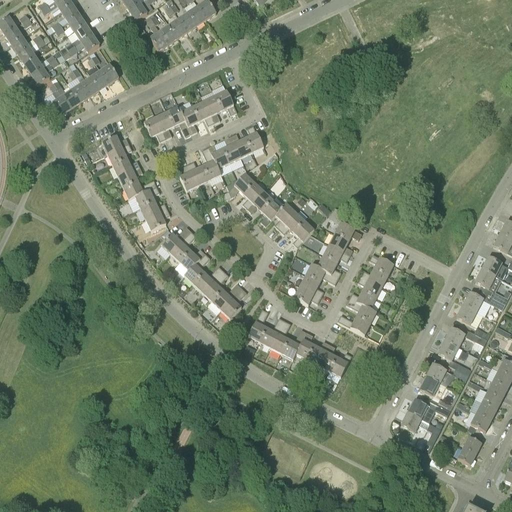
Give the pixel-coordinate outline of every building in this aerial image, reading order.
[(67,0),(60,0),(54,4),(57,9),(61,15),(72,7),(67,0)] [(129,14),(140,6),(136,0),(127,0),(122,4),(129,14)] [(260,11),(275,2),(273,0),(254,0),(253,1),(260,11)] [(206,23),(216,16),(207,3),(198,9),(206,23)] [(38,9),(41,13),(47,9),(44,4),(38,9)] [(136,24),(147,17),(140,6),(129,14),(136,24)] [(61,29),(68,25),(79,18),(72,7),(61,15),(65,21),(58,25),(61,29)] [(174,16),(178,13),(174,7),(170,9),(174,16)] [(47,9),(41,13),(44,18),(51,14),(47,9)] [(170,19),(174,16),(170,9),(166,12),(170,19)] [(197,29),(206,23),(198,9),(188,16),(197,29)] [(187,36),(197,29),(188,16),(178,22),(187,36)] [(22,26),(29,22),(26,17),(19,22),(22,26)] [(74,35),(86,28),(79,18),(68,25),(74,35)] [(150,21),(155,29),(159,26),(154,19),(150,21)] [(0,31),(4,37),(15,30),(9,20),(0,25),(0,31)] [(151,31),(155,29),(150,21),(146,24),(151,31)] [(25,31),(32,26),(29,22),(22,26),(25,31)] [(177,42),(187,36),(178,22),(169,29),(177,42)] [(55,34),(61,29),(58,25),(52,29),(55,34)] [(74,35),(78,41),(81,45),(92,38),(86,28),(74,35)] [(61,29),(55,34),(58,38),(64,34),(61,29)] [(158,55),(168,48),(159,35),(155,29),(151,31),(155,38),(150,41),(149,42),(158,55)] [(168,48),(177,42),(169,29),(159,35),(168,48)] [(11,48),(22,40),(15,30),(4,37),(11,48)] [(36,46),(42,42),(39,38),(32,42),(36,46)] [(78,54),(84,50),(88,56),(99,48),(92,38),(81,45),(75,50),(78,54)] [(18,58),(29,51),(22,40),(11,48),(18,58)] [(42,42),(36,46),(39,51),(45,47),(42,42)] [(65,49),(68,54),(75,50),(71,45),(65,49)] [(62,58),(68,54),(65,49),(59,54),(62,58)] [(71,59),(78,54),(75,50),(68,54),(71,59)] [(36,61),(32,55),(29,51),(18,58),(25,68),(36,61)] [(68,54),(62,58),(65,63),(71,59),(68,54)] [(49,67),(56,62),(53,58),(46,62),(49,67)] [(96,68),(100,65),(96,59),(91,62),(96,68)] [(361,66),(365,74),(371,71),(365,59),(361,61),(363,65),(361,66)] [(32,79),(43,71),(40,66),(36,61),(25,68),(32,79)] [(59,67),(56,62),(49,67),(52,71),(59,67)] [(91,71),(96,68),(91,62),(87,64),(91,71)] [(109,87),(118,81),(110,68),(100,74),(109,87)] [(49,81),(46,76),(43,71),(32,79),(38,89),(49,81)] [(72,74),(77,81),(81,78),(77,71),(72,74)] [(77,81),(72,74),(68,77),(73,83),(77,81)] [(99,94),(109,87),(100,74),(90,80),(99,94)] [(90,100),(99,94),(90,80),(85,84),(81,78),(77,81),(81,87),(90,100)] [(80,106),(90,100),(81,87),(71,93),(80,106)] [(70,113),(80,106),(71,93),(66,96),(60,88),(56,91),(70,113)] [(61,119),(70,113),(56,91),(52,93),(58,102),(52,106),(61,119)] [(215,99),(222,114),(227,112),(230,119),(237,116),(226,94),(215,99)] [(216,117),(222,114),(215,99),(204,105),(214,126),(220,124),(216,117)] [(208,129),(214,126),(204,105),(192,110),(199,125),(204,122),(208,129)] [(191,137),(181,115),(178,110),(167,115),(174,130),(179,127),(185,140),(191,137)] [(194,127),(199,125),(192,110),(181,115),(191,137),(197,134),(194,127)] [(168,132),(174,130),(167,115),(155,120),(165,142),(172,139),(168,132)] [(159,145),(165,142),(155,120),(144,126),(151,141),(156,138),(159,145)] [(245,141),(252,156),(263,151),(253,129),(247,132),(250,139),(245,141)] [(241,161),(252,156),(245,141),(240,144),(236,137),(230,140),(241,161)] [(101,146),(107,157),(129,147),(126,141),(119,145),(116,139),(101,146)] [(229,167),(241,161),(230,140),(224,143),(227,150),(222,152),(229,167)] [(112,169),(127,162),(125,157),(132,153),(129,147),(107,157),(112,169)] [(218,172),(229,167),(222,152),(217,155),(214,148),(207,151),(218,172)] [(218,172),(207,151),(201,154),(207,167),(202,169),(209,184),(221,178),(218,172)] [(118,180),(139,170),(137,164),(130,167),(127,162),(112,169),(118,180)] [(198,189),(209,184),(202,169),(197,172),(194,165),(187,167),(198,189)] [(186,195),(198,189),(187,167),(182,170),(185,177),(179,180),(186,195)] [(123,192),(138,185),(135,179),(142,176),(139,170),(118,180),(123,192)] [(229,194),(229,195),(234,199),(239,194),(243,198),(254,186),(245,177),(229,194)] [(129,203),(135,201),(156,190),(153,184),(140,190),(138,185),(123,192),(129,203)] [(242,208),(247,212),(264,194),(254,186),(243,198),(247,202),(242,208)] [(140,212),(155,205),(152,199),(159,196),(156,190),(135,201),(140,212)] [(257,211),(261,215),(273,203),(264,194),(247,212),(252,217),(257,211)] [(234,199),(229,195),(228,195),(223,197),(223,198),(225,203),(234,199)] [(265,230),(275,219),(282,212),(273,203),(261,215),(266,219),(260,225),(265,230)] [(145,223),(167,213),(164,207),(157,210),(155,205),(140,212),(145,223)] [(274,229),(279,234),(296,216),(286,207),(282,212),(275,219),(279,223),(274,229)] [(167,213),(145,223),(151,235),(166,228),(163,222),(170,219),(167,213)] [(289,232),(294,237),(305,224),(296,216),(279,234),(284,238),(289,232)] [(305,224),(294,237),(298,240),(292,246),(297,251),(314,233),(305,224)] [(499,237),(511,243),(511,227),(506,224),(499,237)] [(358,243),(361,237),(340,226),(334,237),(349,244),(351,240),(358,243)] [(161,248),(170,257),(191,235),(186,230),(176,241),(172,236),(161,248)] [(179,266),(190,254),(186,250),(196,239),(191,235),(170,257),(179,266)] [(328,248),(350,259),(353,254),(346,250),(349,244),(334,237),(328,248)] [(493,250),(507,257),(511,247),(511,243),(499,237),(493,250)] [(322,259),(337,267),(340,262),(347,266),(350,259),(328,248),(322,259)] [(179,266),(188,274),(195,267),(205,257),(200,252),(195,258),(190,254),(179,266)] [(193,288),(204,276),(200,272),(210,261),(205,257),(195,267),(188,274),(184,279),(193,288)] [(373,272),(388,280),(394,269),(372,257),(369,264),(376,267),(373,272)] [(302,273),(306,264),(296,259),(292,268),(302,273)] [(317,270),(339,281),(341,276),(334,273),(337,267),(322,259),(317,270)] [(481,273),(495,280),(502,267),(487,260),(481,273)] [(335,288),(339,281),(317,270),(311,267),(305,279),(320,286),(322,282),(335,288)] [(193,288),(202,297),(223,274),(218,269),(208,280),(204,276),(193,288)] [(361,280),(382,291),(388,280),(373,272),(371,277),(364,274),(361,280)] [(474,285),(489,293),(495,280),(481,273),(474,285)] [(211,305),(223,293),(218,289),(228,279),(223,274),(202,297),(211,305)] [(299,290),(320,301),(324,295),(317,292),(320,286),(305,279),(299,290)] [(362,294),(376,302),(382,291),(361,280),(357,286),(364,289),(362,294)] [(211,305),(221,314),(242,291),(237,287),(227,297),(223,293),(211,305)] [(317,307),(320,301),(299,290),(293,301),(297,303),(308,309),(310,304),(317,307)] [(242,291),(221,314),(230,323),(241,311),(237,306),(246,296),(242,291)] [(349,302),(370,313),(376,302),(362,294),(359,300),(352,296),(349,302)] [(505,307),(508,302),(494,295),(492,301),(505,307)] [(462,308),(477,316),(483,303),(469,296),(462,308)] [(502,313),(505,307),(492,301),(489,307),(502,313)] [(356,320),(370,328),(376,316),(370,313),(349,302),(346,308),(359,315),(356,320)] [(456,321),(470,328),(477,316),(462,308),(456,321)] [(259,345),(266,331),(262,328),(268,316),(262,312),(248,340),(259,345)] [(364,339),(370,328),(356,320),(353,325),(340,318),(337,325),(364,339)] [(259,345),(270,351),(284,324),(278,321),(272,334),(266,331),(259,345)] [(281,357),(289,343),(284,340),(290,327),(284,324),(270,351),(281,357)] [(509,339),(511,337),(496,330),(495,332),(509,339)] [(473,337),(486,343),(489,337),(476,331),(473,337)] [(444,344),(458,351),(465,339),(450,332),(444,344)] [(508,341),(509,339),(495,332),(494,334),(508,341)] [(293,363),(296,357),(307,336),(301,333),(294,345),(289,343),(281,357),(293,363)] [(296,357),(307,363),(314,349),(309,346),(313,339),(307,336),(296,357)] [(483,349),(486,343),(473,337),(470,342),(483,349)] [(307,363),(318,369),(329,348),(323,344),(320,351),(314,349),(307,363)] [(438,357),(452,364),(454,359),(458,361),(462,353),(458,351),(444,344),(438,357)] [(318,369),(329,375),(337,360),(331,358),(335,351),(329,348),(318,369)] [(337,360),(329,375),(340,381),(351,359),(345,356),(342,363),(337,360)] [(498,374),(511,381),(511,367),(511,360),(504,356),(501,362),(503,363),(498,374)] [(289,363),(280,359),(277,368),(286,371),(289,363)] [(480,362),(478,364),(477,367),(484,370),(487,366),(480,362)] [(491,374),(494,369),(487,366),(484,370),(491,374)] [(425,380),(440,387),(446,390),(455,379),(452,378),(446,375),(432,367),(425,380)] [(455,372),(468,379),(471,373),(458,367),(455,372)] [(465,385),(468,379),(455,372),(452,378),(455,379),(465,385)] [(492,385),(507,392),(511,382),(511,381),(498,374),(492,385)] [(419,392),(433,400),(440,387),(425,380),(419,392)] [(466,388),(474,392),(476,387),(469,384),(467,386),(466,388)] [(486,395),(501,403),(507,392),(492,385),(486,395)] [(481,406),(496,414),(501,403),(486,395),(481,406)] [(450,415),(453,409),(439,402),(436,408),(450,415)] [(407,416),(421,423),(427,410),(413,403),(407,416)] [(475,417),(490,425),(496,414),(481,406),(475,417)] [(447,421),(450,415),(436,408),(433,414),(447,421)] [(421,423),(407,416),(401,428),(414,435),(421,423)] [(475,417),(470,428),(485,436),(490,425),(475,417)] [(437,424),(435,430),(440,433),(443,427),(437,424)] [(463,452),(475,458),(481,447),(468,441),(463,452)] [(475,458),(463,452),(457,463),(470,469),(475,458)] [(503,484),(511,487),(511,469),(509,469),(503,484)]
